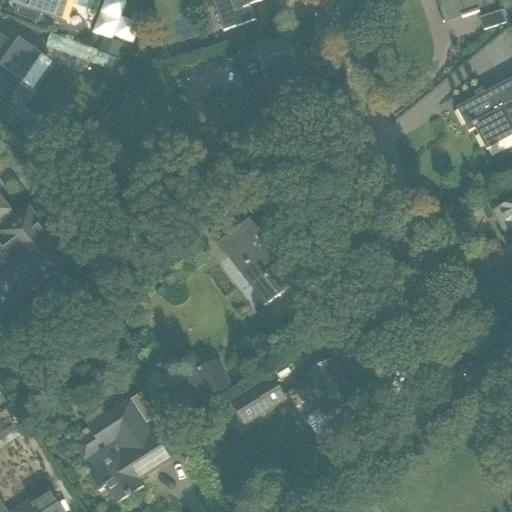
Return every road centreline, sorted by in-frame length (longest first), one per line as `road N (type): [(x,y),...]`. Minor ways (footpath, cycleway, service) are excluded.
road 1 (tertiary): [(479,383),(441,328),(330,0)]
road 2 (residential): [(269,511),(479,383)]
